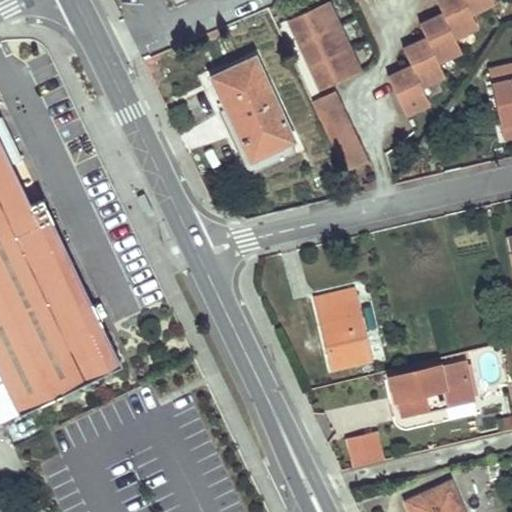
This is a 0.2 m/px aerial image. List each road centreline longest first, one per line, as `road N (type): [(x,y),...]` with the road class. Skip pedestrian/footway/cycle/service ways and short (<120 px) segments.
road 1 (residential): [(511,176),(199,256)]
road 2 (secondary): [(73,0),(199,256)]
road 3 (secondary): [(199,256),(321,511)]
